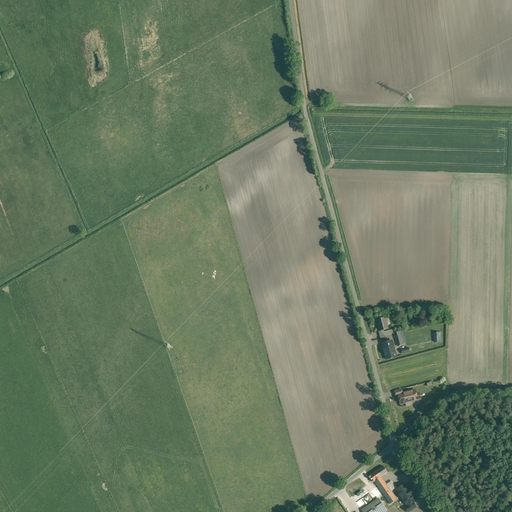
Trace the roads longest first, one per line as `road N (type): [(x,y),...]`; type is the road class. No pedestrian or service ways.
road 1 (unclassified): [(392,444),(305,114),(289,0)]
road 2 (unclassified): [(511,390),(460,393),(392,444)]
